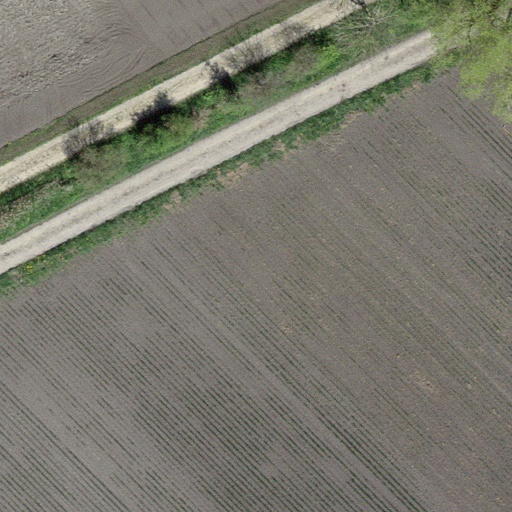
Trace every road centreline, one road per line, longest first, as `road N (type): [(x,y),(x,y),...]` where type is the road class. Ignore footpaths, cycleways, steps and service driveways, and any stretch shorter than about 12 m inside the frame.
road 1 (track): [(0,285),(511,25)]
road 2 (track): [(0,179),(349,0)]
